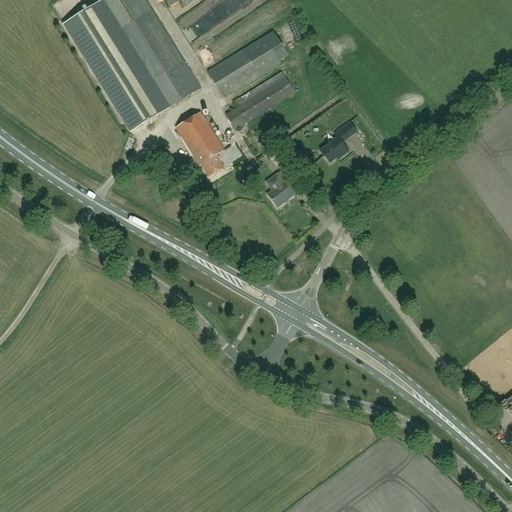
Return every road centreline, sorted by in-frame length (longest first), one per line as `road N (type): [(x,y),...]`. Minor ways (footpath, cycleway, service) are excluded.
road 1 (unclassified): [(263,376),(159,287),(0,186)]
road 2 (unclassified): [(299,309),(361,206),(511,83)]
road 3 (unclassified): [(506,511),(403,423),(263,376)]
road 4 (primary): [(475,446),(395,371),(299,309)]
road 5 (primary): [(292,321),(475,446)]
road 6 (primary): [(166,242),(0,135)]
road 7 (primary): [(299,309),(166,242)]
road 8 (primary): [(166,242),(292,321)]
